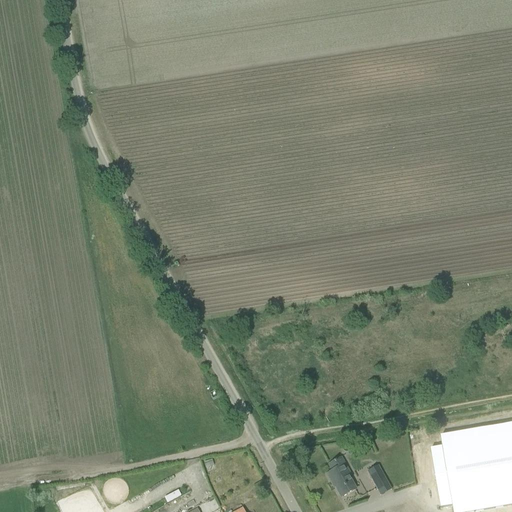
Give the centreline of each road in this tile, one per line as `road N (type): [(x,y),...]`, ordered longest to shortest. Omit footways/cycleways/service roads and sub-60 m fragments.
road 1 (unclassified): [(294,511),(104,163),(60,0)]
road 2 (track): [(511,399),(0,493)]
